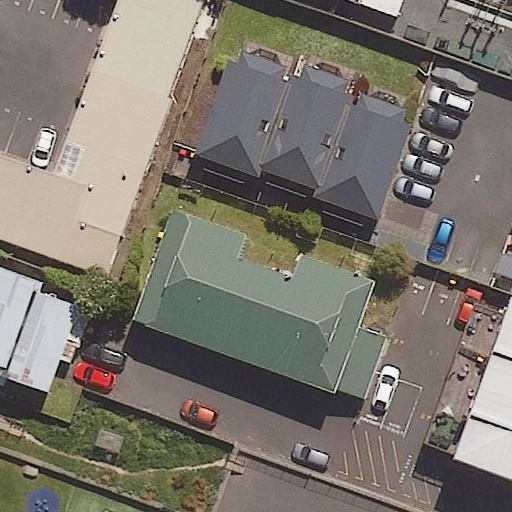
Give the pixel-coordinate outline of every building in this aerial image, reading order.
[(0,218),(127,268),(231,0),(137,0),(75,160),(0,130),(0,218)] [(384,0),(418,12),(422,0),(384,0)] [(424,131),(232,56),(197,145),(389,219),(424,131)] [(262,222),(205,200),(160,313),(380,398),(406,332),(369,318),(387,271),(313,242),(301,273),(250,253),(262,222)] [(87,300),(0,267),(0,385),(2,386),(6,376),(52,393),(87,300)] [(511,337),(468,451),(511,467),(511,337)]
